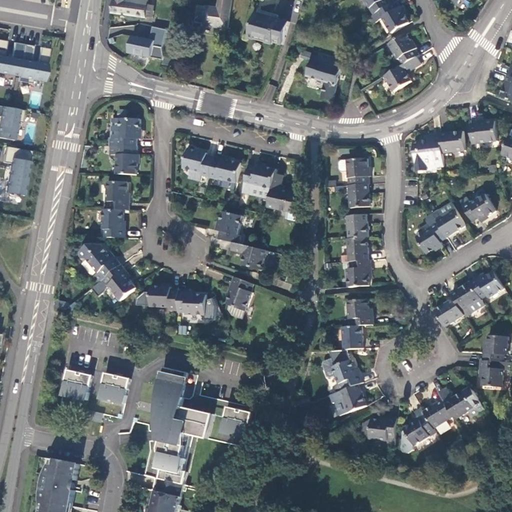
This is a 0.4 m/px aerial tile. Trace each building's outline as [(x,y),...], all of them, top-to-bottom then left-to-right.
[(114,0),(113,14),(147,18),(148,16),(150,5),(150,0),(114,0)] [(233,0),(224,0),(223,10),(219,9),(207,8),(207,9),(200,7),(198,22),(205,23),(204,26),(229,30),(233,0)] [(365,0),(375,15),(392,4),(389,0),(365,0)] [(384,18),(393,33),(410,23),(401,8),(399,9),(394,3),(392,4),(375,15),(370,18),(374,24),(384,18)] [(291,23),(257,14),(251,37),(275,44),(275,42),(284,45),(291,23)] [(159,60),(167,30),(151,26),(148,39),(129,34),(124,52),(159,60)] [(408,34),(391,44),(403,66),(420,56),(421,55),(408,34)] [(340,39),(325,35),(323,43),(338,47),(340,39)] [(0,73),(19,77),(25,45),(15,43),(12,58),(4,57),(7,42),(0,40),(0,73)] [(34,46),(25,45),(19,77),(18,81),(32,84),(33,80),(45,82),(51,49),(41,48),(39,63),(32,62),(34,46)] [(345,62),(316,54),(309,77),(327,83),(324,99),(335,100),(345,62)] [(403,66),(388,76),(397,91),(413,81),(408,72),(423,63),(420,56),(403,66)] [(511,76),(511,77),(503,98),(511,101),(511,76)] [(24,110),(0,106),(0,137),(14,140),(18,122),(22,123),(24,110)] [(114,147),(141,148),(141,140),(143,140),(144,121),(116,121),(116,140),(114,140),(113,147),(114,147)] [(497,123),(472,125),(474,145),(499,142),(497,123)] [(465,134),(442,136),(443,141),(445,156),(467,153),(465,134)] [(443,141),(442,136),(433,137),(434,142),(427,143),(421,144),(416,145),(419,173),(429,172),(429,173),(440,172),(439,170),(446,169),(445,161),(445,156),(443,141)] [(3,162),(11,163),(6,190),(24,193),(32,151),(6,147),(3,162)] [(120,175),(140,175),(141,148),(114,147),(113,157),(120,157),(120,175)] [(212,179),(217,158),(209,157),(209,154),(191,150),(186,170),(205,175),(204,177),(212,179)] [(244,165),(217,158),(212,179),(221,181),(221,179),(238,184),(239,184),(244,165)] [(343,172),(350,172),(351,186),(352,186),(370,184),(371,184),(369,160),(342,162),(340,164),(341,170),(343,172)] [(275,191),(278,177),(279,172),(260,167),(259,169),(251,167),(247,187),(255,189),(256,187),(275,191)] [(302,216),(303,195),(283,191),(286,178),(278,177),(275,191),(270,209),(289,213),(302,216)] [(238,184),(221,179),(221,181),(219,188),(236,192),(238,184)] [(112,211),(126,211),(132,211),(132,202),(130,202),(130,183),(110,183),(110,203),(112,203),(112,211)] [(370,184),(352,186),(351,186),(353,209),(373,208),(370,184)] [(499,212),(488,195),(473,204),(471,201),(465,206),(476,223),(482,219),(484,221),(499,212)] [(455,203),(435,216),(449,238),(469,226),(455,203)] [(108,230),(107,238),(128,238),(129,230),(126,230),(126,211),(112,211),(106,210),(106,230),(108,230)] [(222,232),(220,239),(235,243),(241,244),(243,237),(241,236),(245,218),(225,213),(221,232),(222,232)] [(301,223),(302,216),(289,213),(288,219),(301,223)] [(369,238),(370,238),(368,215),(347,217),(349,240),(369,238)] [(443,244),(450,239),(449,238),(435,216),(428,220),(432,225),(432,226),(434,229),(419,239),(429,256),(445,247),(443,244)] [(350,262),(351,262),(370,261),(369,238),(349,240),(348,240),(350,262)] [(241,244),(235,243),(233,250),(247,253),(245,265),(264,270),(269,251),(267,250),(241,244)] [(107,279),(123,266),(118,260),(116,261),(103,246),(90,245),(82,253),(82,256),(84,260),(87,261),(88,260),(100,274),(96,278),(101,284),(107,279)] [(351,288),(370,286),(369,268),(372,268),(371,261),(370,261),(351,262),(352,270),(350,270),(351,288)] [(123,266),(107,279),(113,285),(111,287),(123,302),(140,289),(128,274),(129,273),(123,266)] [(507,289),(496,272),(480,281),(479,278),(473,282),(484,300),(490,297),(492,299),(507,289)] [(257,285),(237,277),(233,286),(236,287),(229,304),(231,305),(248,312),(249,312),(256,295),(253,293),(257,285)] [(473,282),(453,294),(457,300),(467,316),(468,318),(487,305),(484,300),(473,282)] [(181,292),(181,291),(174,290),(174,289),(154,288),(153,308),(172,309),(173,311),(180,311),(181,292)] [(190,293),(181,292),(180,311),(180,313),(188,313),(189,316),(208,317),(209,296),(190,295),(190,293)] [(457,300),(437,312),(447,328),(467,316),(457,300)] [(356,326),(364,326),(376,325),(375,318),(372,318),(370,301),(351,302),(352,319),(355,319),(356,326)] [(248,312),(231,305),(230,310),(233,317),(245,320),(248,312)] [(347,351),(366,350),(364,326),(356,326),(345,328),(347,351)] [(486,354),(486,361),(506,362),(507,355),(509,355),(510,338),(490,337),(490,354),(486,354)] [(339,394),(341,393),(360,386),(365,384),(362,377),(360,378),(353,361),(336,368),(334,360),(325,364),(324,367),(328,379),(332,380),(338,378),(341,385),(336,387),(339,394)] [(486,361),(484,361),(484,368),(487,369),(486,378),(486,387),(506,388),(507,370),(511,370),(511,362),(506,362),(486,361)] [(168,367),(162,392),(165,393),(163,404),(172,406),(167,423),(172,425),(170,429),(192,434),(211,438),(218,414),(187,406),(190,397),(186,396),(192,373),(168,367)] [(83,372),(73,370),(69,387),(67,394),(77,396),(78,396),(81,396),(81,397),(92,400),(98,375),(88,373),(85,384),(80,383),(83,372)] [(120,376),(110,373),(104,398),(115,400),(115,399),(119,400),(119,401),(129,403),(135,379),(124,376),(122,386),(123,387),(122,390),(116,388),(117,386),(118,386),(120,376)] [(351,414),(368,408),(360,386),(341,393),(350,414),(351,414)] [(468,392),(449,403),(457,418),(459,420),(477,407),(468,392)] [(449,403),(446,400),(426,413),(428,416),(437,430),(457,418),(449,403)] [(256,412),(232,407),(226,432),(236,434),(236,433),(241,434),(241,435),(251,437),(256,412)] [(107,414),(91,410),(89,416),(89,417),(106,421),(107,414)] [(437,430),(428,416),(406,430),(417,447),(439,433),(437,430)] [(397,446),(400,420),(392,420),(392,422),(375,421),(373,440),(389,442),(389,445),(397,446)] [(373,440),(375,421),(366,424),(365,439),(373,440)] [(170,429),(166,428),(164,440),(167,441),(165,450),(189,456),(192,445),(189,444),(192,434),(170,429)] [(166,468),(162,482),(151,479),(150,482),(148,491),(150,491),(145,511),(179,511),(185,487),(187,487),(191,471),(188,470),(191,459),(189,458),(189,456),(165,450),(165,453),(167,454),(163,468),(166,468)] [(45,511),(44,511),(72,511),(77,491),(68,489),(71,479),(79,480),(82,464),(55,459),(52,475),(49,474),(47,486),(52,487),(47,511),(45,511)] [(77,491),(79,480),(71,479),(68,489),(77,491)]
